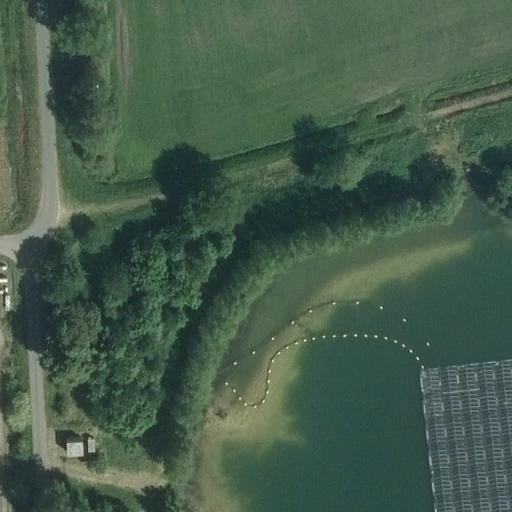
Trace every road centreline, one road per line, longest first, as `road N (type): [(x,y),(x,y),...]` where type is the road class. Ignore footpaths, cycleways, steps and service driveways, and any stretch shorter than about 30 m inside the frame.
road 1 (unclassified): [(44,511),(30,250)]
road 2 (unclassified): [(30,250),(51,207),(41,0)]
